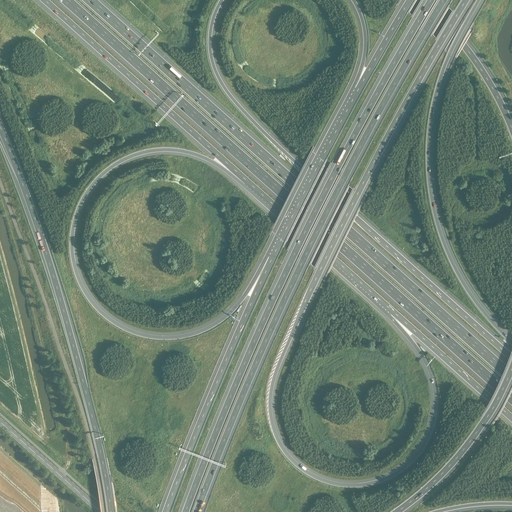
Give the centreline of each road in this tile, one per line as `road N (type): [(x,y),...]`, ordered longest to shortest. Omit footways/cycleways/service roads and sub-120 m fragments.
road 1 (motorway): [(391,313),(417,347),(435,400),(428,438),(389,477),(345,486),(295,461),(273,416),(275,369),(358,190),(465,0)]
road 2 (motorway): [(66,0),(511,398)]
road 3 (motorway): [(511,379),(88,0)]
road 4 (motorway): [(196,511),(301,264),(442,0)]
road 5 (motorway): [(430,0),(292,257),(185,511)]
road 6 (motorway): [(270,258),(221,320),(166,338),(105,318),(72,261),(84,192),(129,155),(185,151),(248,183)]
road 7 (motorway): [(511,357),(233,100),(208,45),(221,0)]
road 8 (motorway): [(0,126),(48,259),(110,511)]
road 9 (motorway): [(511,343),(462,280),(433,200),(435,90),(478,0)]
road 10 (motorway): [(43,0),(248,183)]
road 11 (motorway): [(270,258),(165,511)]
road 12 (motorway): [(248,183),(391,313)]
road 13 (motorway): [(357,89),(270,258)]
road 14 (motorway): [(398,511),(465,448),(511,367)]
road 15 (motorway): [(511,130),(470,54),(418,0)]
road 16 (motorway): [(391,313),(511,420)]
road 17 (secondary): [(100,511),(0,422)]
